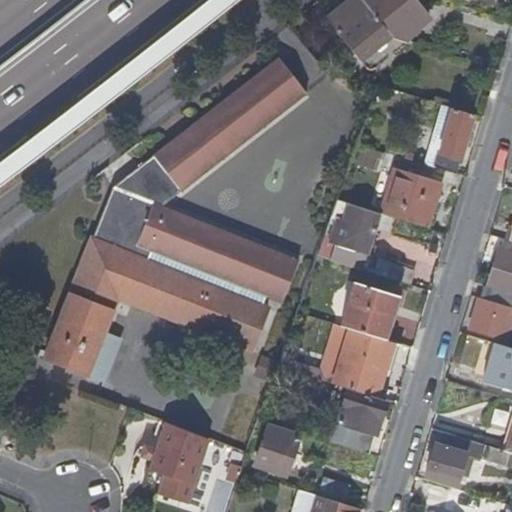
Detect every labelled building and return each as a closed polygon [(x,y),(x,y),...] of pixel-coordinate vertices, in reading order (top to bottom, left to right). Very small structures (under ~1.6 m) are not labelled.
[(383,31),(357,0),(353,0),(325,24),(351,57),(383,31)] [(388,37),(392,42),(423,17),(409,0),(357,0),(383,31),(388,37)] [(388,37),(383,31),(351,57),(356,63),(388,37)] [(275,61),(109,191),(159,210),(302,96),(275,61)] [(437,107),(448,110),(449,105),(435,101),(434,106),(437,107)] [(432,170),(450,111),(448,110),(437,107),(419,166),(432,170)] [(450,111),(432,170),(454,176),(472,118),(450,111)] [(381,154),(356,147),(349,166),(375,174),(381,154)] [(375,174),(388,178),(391,171),(400,173),(404,161),(381,154),(375,174)] [(388,178),(376,216),(383,218),(426,231),(440,186),(400,173),(391,171),(388,178)] [(159,210),(109,191),(91,242),(263,307),(266,299),(281,305),(297,263),(159,210)] [(376,216),(349,208),(344,222),(336,219),(329,243),(371,257),(383,218),(376,216)] [(263,307),(91,242),(46,362),(108,385),(124,343),(104,335),(118,301),(253,353),(269,310),(263,307)] [(318,252),(315,261),(329,265),(333,253),(319,249),(318,252)] [(511,257),(497,253),(487,286),(511,293),(511,257)] [(391,266),(386,281),(408,288),(413,273),(391,266)] [(351,285),(339,327),(345,329),(382,340),(395,298),(351,285)] [(511,299),(480,290),(467,333),(505,345),(511,321),(511,299)] [(382,340),(345,329),(328,385),(343,389),(371,398),(388,342),(382,340)] [(511,352),(510,352),(493,346),(481,385),(511,394),(511,352)] [(371,398),(343,389),(331,430),(344,434),(340,448),(366,456),(376,422),(378,423),(384,402),(371,398)] [(298,435),(268,426),(261,449),(256,466),(286,475),(298,435)] [(208,443),(165,427),(149,471),(164,477),(158,495),(186,506),(208,443)] [(505,454),(454,439),(450,453),(434,448),(424,479),(455,488),(464,457),(504,469),(508,455),(505,454)] [(318,481),(313,497),(314,497),(342,506),(347,489),(318,481)] [(417,485),(413,497),(443,507),(447,494),(417,485)] [(288,511),(309,511),(314,497),(313,497),(295,492),(288,511)] [(342,506),(314,497),(309,511),(355,511),(356,510),(342,506)]
